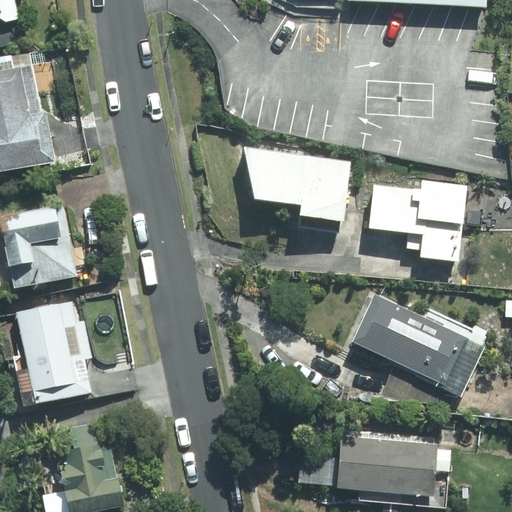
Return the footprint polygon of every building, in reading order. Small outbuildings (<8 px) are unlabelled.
[(0,0),(0,21),(17,18),(12,0),(0,0)] [(297,0),(336,2),(335,0),(342,0),(342,9),(482,16),(483,0),(297,0)] [(0,172),(52,162),(42,111),(27,114),(18,66),(0,69),(0,172)] [(348,163),(239,146),(249,196),(295,203),(293,214),(302,215),(300,226),(337,232),(348,163)] [(458,222),(463,191),(417,185),(416,191),(372,185),(367,226),(406,231),(404,248),(456,255),(460,223),(458,222)] [(73,275),(60,207),(0,218),(0,259),(6,288),(73,275)] [(464,334),(370,291),(348,339),(442,382),(464,334)] [(73,322),(69,302),(10,314),(29,404),(88,392),(81,360),(91,358),(83,320),(73,322)] [(90,426),(67,431),(70,448),(48,452),(60,511),(83,511),(119,505),(105,436),(93,439),(90,426)] [(430,440),(341,433),(341,439),(333,439),(329,491),(427,501),(429,474),(444,475),(446,453),(431,452),(431,447),(429,447),(430,440)]
